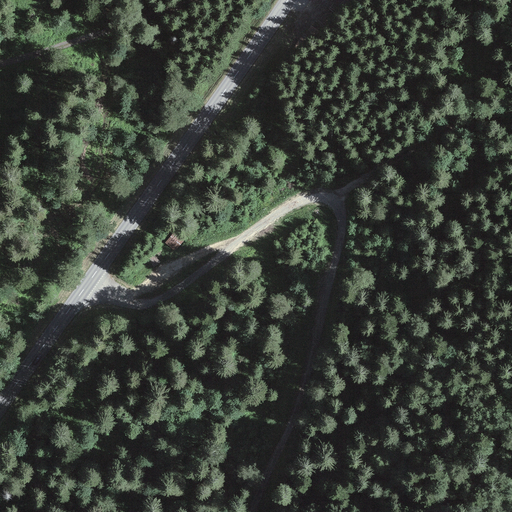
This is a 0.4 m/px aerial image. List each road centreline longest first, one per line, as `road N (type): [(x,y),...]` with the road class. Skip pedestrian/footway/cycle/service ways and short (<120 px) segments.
road 1 (track): [(90,282),(148,302),(294,202),(314,195),(333,202),(340,242),(318,344),(258,511)]
road 2 (secondary): [(0,408),(287,0)]
road 3 (track): [(333,202),(425,138),(511,108)]
